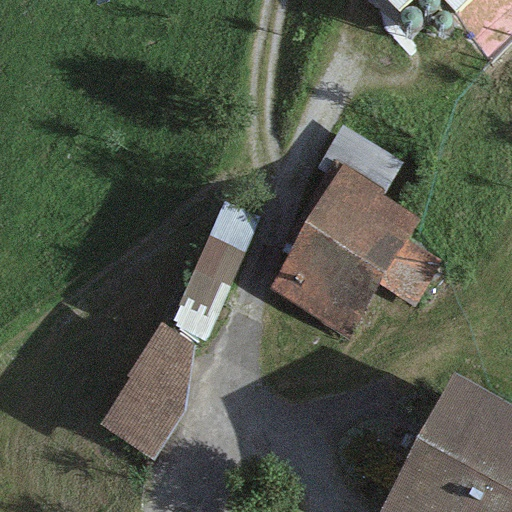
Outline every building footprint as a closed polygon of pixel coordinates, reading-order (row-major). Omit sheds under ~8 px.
[(477,0),(368,0),(398,29),(421,6),(447,31),(477,0)] [(415,301),(440,258),(410,240),(424,216),(343,169),(274,288),(354,335),(384,283),(415,301)] [(220,343),(246,261),(211,250),(185,331),(220,343)] [(168,328),(107,428),(156,457),(217,358),(168,328)] [(511,511),(511,402),(457,375),(388,509),(393,511),(511,511)]
